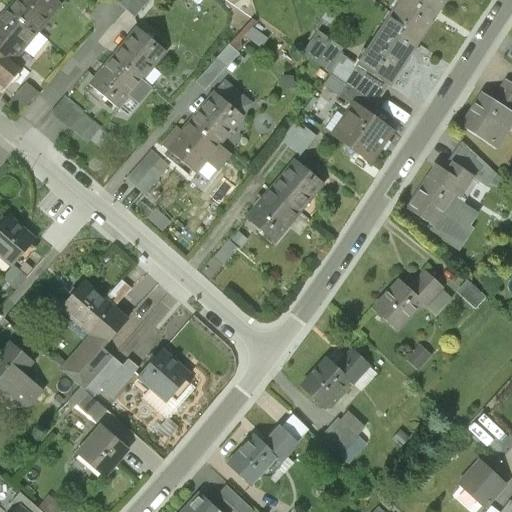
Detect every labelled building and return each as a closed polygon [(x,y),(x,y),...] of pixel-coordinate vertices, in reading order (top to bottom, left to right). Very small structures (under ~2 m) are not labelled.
[(17,0),(9,10),(35,33),(36,32),(59,4),(53,0),(17,0)] [(134,0),(112,0),(125,11),(134,0)] [(147,2),(144,0),(134,0),(125,11),(133,18),(147,2)] [(401,34),(416,44),(444,0),(401,0),(393,13),(407,23),(401,34)] [(0,52),(11,61),(12,61),(21,50),(32,59),(47,41),(36,32),(35,33),(9,10),(0,21),(0,52)] [(358,67),(388,86),(416,44),(401,34),(407,23),(393,13),(358,67)] [(267,40),(251,28),(244,38),(261,49),(267,40)] [(114,58),(140,80),(164,52),(137,30),(114,58)] [(327,73),(335,61),(339,54),(342,50),(316,33),(301,55),(327,73)] [(228,45),(195,84),(204,91),(238,54),(228,45)] [(0,86),(5,90),(22,69),(12,61),(11,61),(0,52),(0,86)] [(346,86),(358,67),(339,54),(335,61),(327,73),(330,75),(346,86)] [(140,80),(114,58),(89,87),(127,117),(152,89),(140,80)] [(358,67),(346,86),(375,106),(388,86),(358,67)] [(353,106),(368,117),(375,106),(346,86),(330,75),(322,87),(345,101),(353,107),(353,106)] [(292,77),(279,77),(281,90),(294,87),(292,77)] [(191,122),(218,145),(252,104),(225,82),(191,122)] [(501,96),(511,103),(511,86),(505,82),(497,94),(501,96)] [(25,84),(7,104),(19,114),(36,94),(25,84)] [(496,104),(481,94),(459,127),(494,149),(511,121),(511,114),(511,113),(511,103),(501,96),(496,104)] [(64,98),(51,114),(89,144),(102,128),(64,98)] [(303,110),(307,113),(316,101),(313,98),(303,110)] [(324,129),(370,162),(390,132),(368,117),(353,106),(353,107),(345,101),(343,105),(342,104),(324,129)] [(218,145),(191,122),(181,133),(176,129),(168,138),(174,142),(167,151),(194,173),(204,161),(216,170),(229,154),(218,145)] [(289,148),(301,132),(293,125),(280,142),(289,148)] [(315,139),(303,130),(301,132),(289,148),(299,156),(315,139)] [(495,174),(459,141),(446,162),(451,165),(452,164),(471,176),(470,177),(486,188),(489,184),(495,174)] [(149,152),(139,164),(148,173),(157,180),(166,169),(149,152)] [(322,184),(295,162),(271,190),(298,212),(322,184)] [(148,173),(139,164),(125,180),(135,188),(148,173)] [(446,172),(435,165),(427,177),(428,177),(407,210),(432,226),(429,230),(439,237),(441,241),(456,251),(470,229),(467,226),(476,213),(463,204),(458,205),(454,202),(470,177),(471,176),(452,164),(451,165),(446,172)] [(157,180),(148,173),(135,188),(143,195),(157,180)] [(507,185),(495,174),(489,184),(503,190),(507,185)] [(298,212),(271,190),(247,218),(274,241),(298,212)] [(0,224),(0,256),(12,267),(35,241),(7,217),(0,224)] [(235,248),(226,242),(213,258),(222,265),(235,248)] [(408,291),(398,282),(372,309),(395,330),(421,303),(435,318),(451,300),(424,273),(408,291)] [(103,301),(112,309),(130,289),(121,281),(103,301)] [(466,283),(456,294),(474,310),(484,299),(466,283)] [(103,301),(82,284),(60,309),(74,321),(90,335),(97,341),(104,347),(126,321),(112,309),(103,301)] [(83,392),(111,360),(100,351),(98,354),(91,348),(97,341),(90,335),(74,321),(67,328),(83,342),(60,368),(79,388),(83,392)] [(100,351),(104,347),(97,341),(91,348),(98,354),(100,351)] [(404,360),(417,371),(431,357),(418,345),(404,360)] [(30,364),(9,346),(0,355),(0,381),(8,388),(2,394),(2,401),(7,405),(13,405),(16,402),(21,406),(27,405),(38,392),(20,376),(30,364)] [(376,375),(352,350),(335,368),(326,359),(300,387),(322,408),(348,381),(360,393),(376,375)] [(139,378),(166,402),(189,376),(161,352),(139,378)] [(83,392),(87,396),(91,400),(101,389),(113,399),(138,369),(127,360),(121,368),(111,360),(83,392)] [(95,425),(106,413),(91,400),(87,396),(83,392),(79,388),(68,401),(95,425)] [(50,403),(57,409),(63,401),(56,395),(50,403)] [(337,419),(320,439),(348,465),(366,445),(357,437),(364,428),(346,412),(339,421),(337,419)] [(308,431),(292,415),(263,446),(254,437),(228,465),(251,486),(276,459),(279,462),(308,431)] [(79,455),(103,476),(125,450),(101,429),(79,455)] [(408,438),(399,431),(391,440),(400,448),(408,438)] [(506,487),(478,461),(456,484),(485,510),(506,487)] [(182,511),(232,511),(235,510),(237,511),(249,511),(251,510),(225,486),(210,503),(199,494),(182,511)] [(16,507),(22,511),(40,511),(19,493),(12,502),(16,507)] [(511,511),(511,504),(509,502),(500,511),(511,511)]
